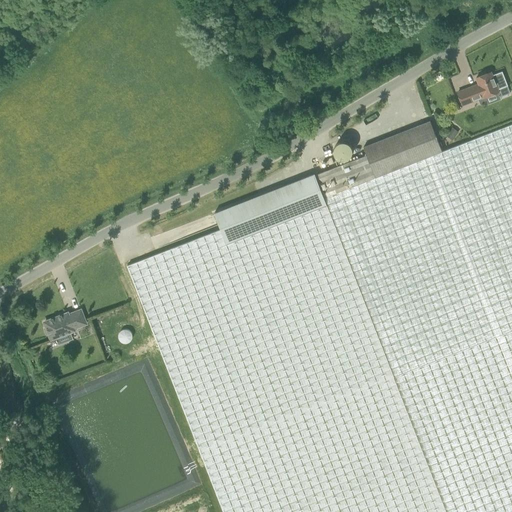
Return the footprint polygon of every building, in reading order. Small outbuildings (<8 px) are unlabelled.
[(499,92),(491,72),(487,73),(486,73),(485,72),(480,74),(480,75),(480,76),(476,78),(479,84),(466,89),(471,102),(484,97),(499,92)] [(367,155),(339,166),(315,175),(315,173),(214,213),(221,229),(226,243),(326,204),(324,197),(442,151),(430,121),(363,147),(367,155)] [(226,243),(221,229),(127,265),(224,511),(511,511),(511,123),(442,151),(324,197),(326,204),(226,243)] [(352,148),(351,146),(350,144),(348,143),(346,142),(345,142),(343,141),(341,142),(339,142),(337,143),(336,145),(335,146),(334,148),(334,150),(334,153),(334,154),(335,156),(337,157),(338,159),(340,159),(342,160),(344,160),(345,160),(347,159),(349,158),(350,157),(351,155),(352,153),(352,151),(352,149),(352,148)] [(68,313),(45,322),(47,327),(44,328),(47,335),(49,334),(51,339),(74,330),(74,328),(86,323),(81,310),(69,315),(68,313)] [(131,342),(132,330),(120,328),(119,341),(131,342)]
